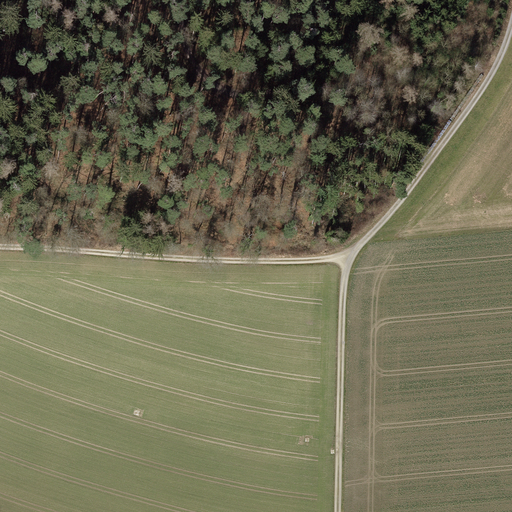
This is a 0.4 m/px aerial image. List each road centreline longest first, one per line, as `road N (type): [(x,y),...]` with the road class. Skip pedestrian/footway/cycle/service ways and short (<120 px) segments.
road 1 (track): [(511,25),(493,70),(448,136),(348,262),(336,511)]
road 2 (track): [(0,248),(348,262)]
road 3 (track): [(182,0),(190,46),(213,85),(267,94),(309,70),(334,0)]
